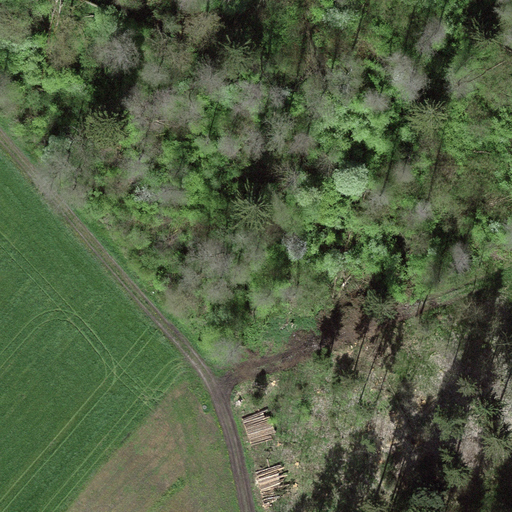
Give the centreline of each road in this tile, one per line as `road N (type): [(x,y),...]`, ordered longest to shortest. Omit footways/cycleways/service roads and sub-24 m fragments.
road 1 (track): [(238,511),(222,440),(0,174)]
road 2 (track): [(150,0),(0,78)]
